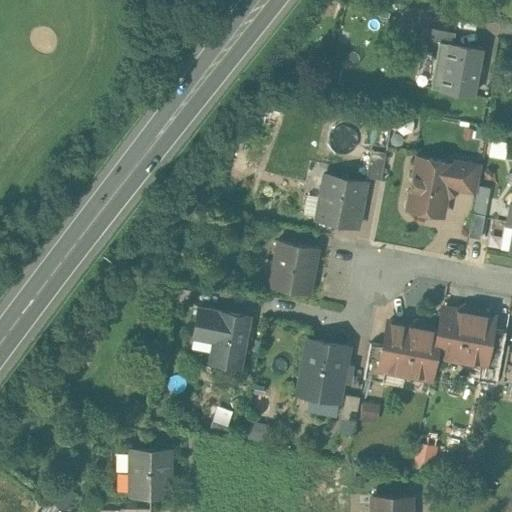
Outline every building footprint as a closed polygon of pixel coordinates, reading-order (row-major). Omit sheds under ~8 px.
[(439,42),(453,44),(455,33),(432,29),(429,41),(439,42)] [(453,44),(439,42),(436,60),(446,63),(441,89),(473,95),(481,49),(453,44)] [(386,152),(371,149),(366,177),(381,179),(386,152)] [(450,166),(416,159),(407,206),(412,207),(411,210),(413,216),(423,218),(427,213),(428,210),(443,212),(447,194),(449,195),(453,192),(454,188),(476,192),(481,165),(451,160),(450,166)] [(366,182),(324,174),(316,219),(357,227),(366,182)] [(484,215),(472,212),(468,236),(480,238),(484,215)] [(318,248),(277,240),(268,285),(310,293),(318,248)] [(191,290),(170,286),(168,297),(189,301),(191,290)] [(250,316),(199,307),(193,337),(212,341),(209,361),(241,367),(250,316)] [(494,316),(442,307),(438,330),(439,330),(434,354),(435,354),(486,363),(492,328),(494,316)] [(438,330),(388,321),(383,345),(379,368),(385,369),(431,378),(435,354),(434,354),(439,330),(438,330)] [(506,330),(492,328),(486,363),(499,366),(506,330)] [(349,346),(307,338),(297,393),(338,401),(349,346)] [(385,369),(379,368),(383,345),(370,342),(363,377),(383,381),(385,369)] [(511,344),(507,344),(501,379),(511,381),(511,344)] [(359,397),(345,394),(341,418),(355,420),(359,397)] [(171,449),(129,449),(129,495),(171,495),(171,449)] [(411,511),(411,494),(372,494),(371,511),(411,511)]
